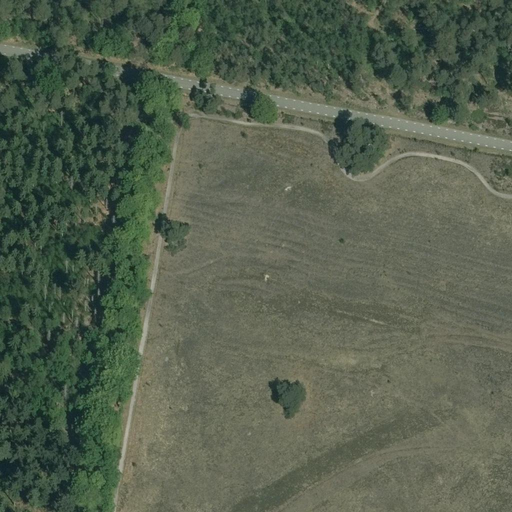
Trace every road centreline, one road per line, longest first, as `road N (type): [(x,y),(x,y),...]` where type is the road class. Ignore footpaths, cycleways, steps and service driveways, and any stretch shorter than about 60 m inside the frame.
road 1 (tertiary): [(511,146),(0,49)]
road 2 (track): [(154,0),(146,87),(71,511)]
